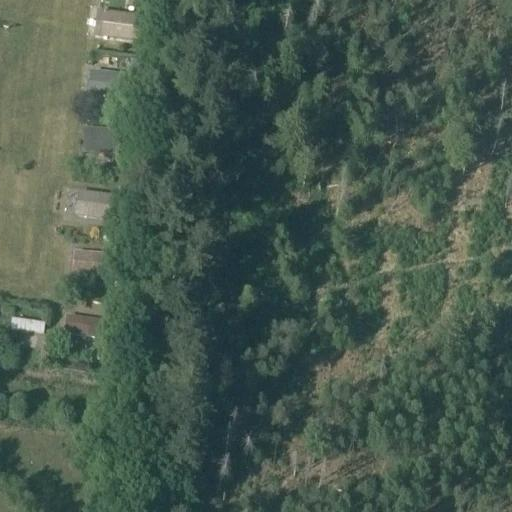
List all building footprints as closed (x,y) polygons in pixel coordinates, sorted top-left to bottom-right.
[(138,17),(102,14),(100,30),(136,34),(138,17)] [(132,78),(96,75),(95,91),(131,94),(132,78)] [(127,134),(90,131),(89,147),(125,150),(127,134)] [(122,196),(86,193),(85,209),(121,212),(122,196)] [(117,255),(81,252),(79,268),(115,271),(117,255)] [(111,318),(75,315),(73,331),(110,334),(111,318)]
